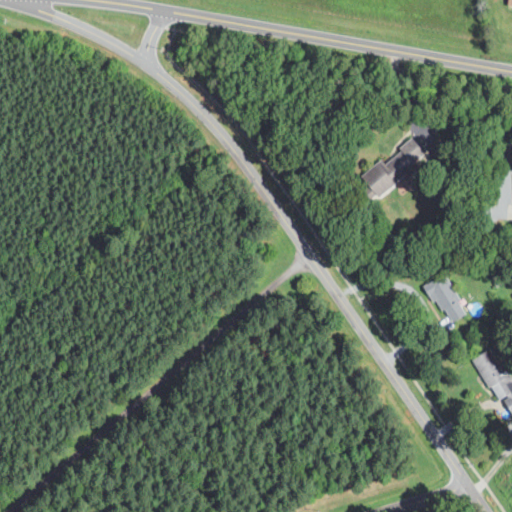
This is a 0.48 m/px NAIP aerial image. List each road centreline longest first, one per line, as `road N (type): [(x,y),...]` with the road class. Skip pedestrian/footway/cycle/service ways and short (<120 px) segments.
road 1 (tertiary): [(468,486),(205,115),(123,48),(7,0)]
road 2 (tertiary): [(511,70),(102,0)]
